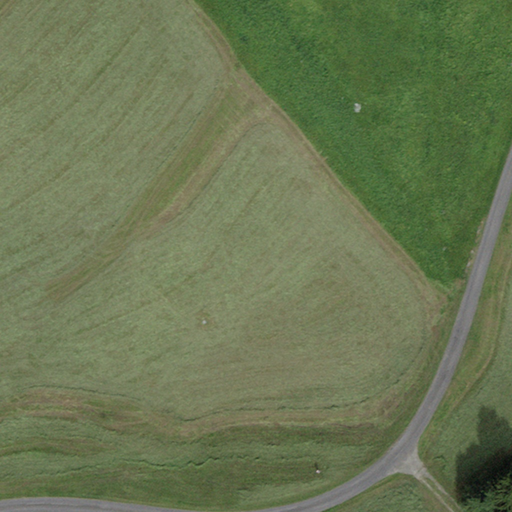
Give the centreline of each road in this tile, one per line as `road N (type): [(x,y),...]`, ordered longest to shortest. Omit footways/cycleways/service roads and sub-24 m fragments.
road 1 (unclassified): [(287,511),(365,478),(413,433),(459,332),(511,166)]
road 2 (unclassified): [(0,508),(133,511)]
